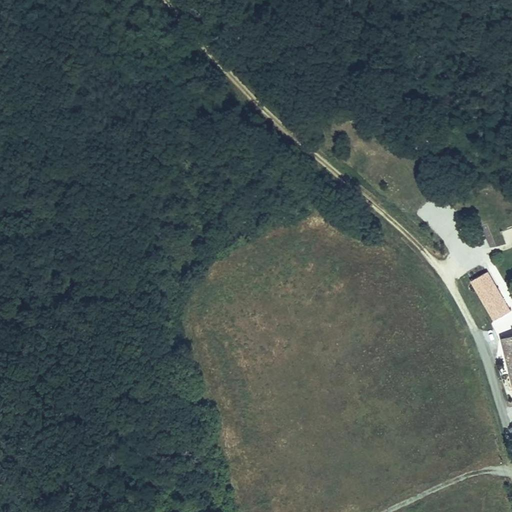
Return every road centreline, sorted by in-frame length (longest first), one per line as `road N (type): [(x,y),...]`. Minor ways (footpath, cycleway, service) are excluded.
road 1 (track): [(424,252),(305,148),(165,0)]
road 2 (residential): [(511,446),(475,328),(424,252)]
